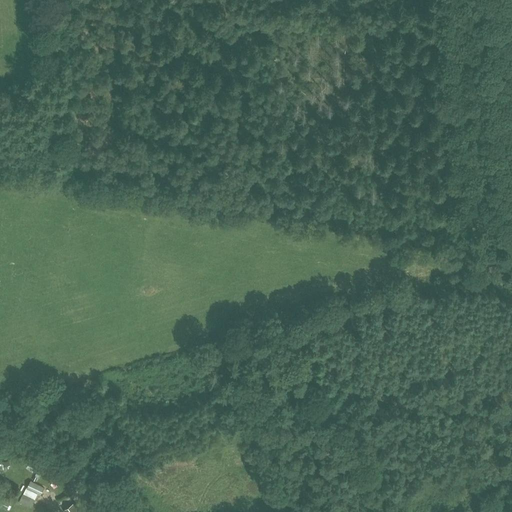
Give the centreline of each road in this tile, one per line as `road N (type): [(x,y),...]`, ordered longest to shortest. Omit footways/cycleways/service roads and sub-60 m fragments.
road 1 (track): [(73,171),(75,0)]
road 2 (unclassified): [(100,511),(56,457),(0,417)]
